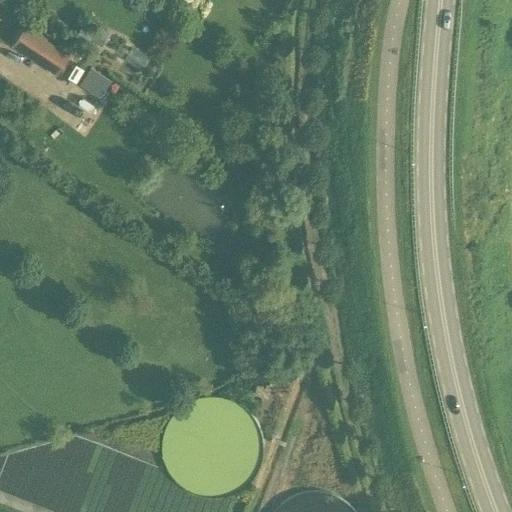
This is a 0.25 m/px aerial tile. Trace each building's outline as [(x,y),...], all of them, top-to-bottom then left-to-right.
[(89,19),(78,35),(89,43),(94,36),(103,42),(109,33),(89,19)] [(12,45),(58,75),(72,54),(26,24),(12,45)] [(82,82),(101,93),(109,77),(90,67),(82,82)] [(163,435),(162,438),(162,442),(162,445),(162,447),(162,451),(162,452),(162,454),(163,458),(164,461),(165,464),(167,469),(170,474),(173,478),(176,482),(179,485),(183,488),(188,491),(192,493),(197,495),(203,496),(208,497),(213,497),(219,497),(224,496),(229,495),(234,493),(239,490),(243,487),(247,484),(251,480),(252,479),(254,476),(257,472),(260,467),(261,464),(261,462),(262,460),(263,457),(263,453),(264,450),(264,448),(264,444),(263,439),(262,434),(262,432),(261,429),(259,424),(256,419),(254,416),(251,412),(247,408),(243,405),(240,403),(235,400),(230,398),(227,397),(222,396),(218,395),(213,395),(208,395),(203,396),(197,397),(192,399),(189,401),(185,403),(182,405),(180,407),(178,409),(174,413),(171,417),(169,420),(168,422),(166,425),(166,426),(164,430),(163,435)] [(326,491),(321,490),(317,490),(313,490),(310,490),(306,490),(303,491),(299,492),(296,493),(293,495),(289,496),(286,498),(283,500),(281,503),(278,505),(276,508),(273,511),(272,511),(357,511),(355,508),(352,505),(350,503),(346,499),(343,497),(339,496),(336,494),(333,493),(329,492),(326,491)]
